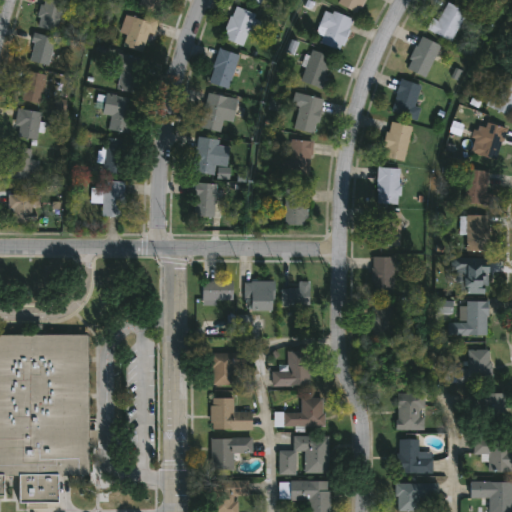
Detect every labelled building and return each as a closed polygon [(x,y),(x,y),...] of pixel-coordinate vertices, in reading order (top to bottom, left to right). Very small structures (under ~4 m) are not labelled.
[(36,26),(42,0),(51,0),(63,3),(56,31),(36,26)] [(163,0),(158,14),(138,6),(140,0),(163,0)] [(363,0),(356,14),(336,3),(337,0),(363,0)] [(437,20),(447,2),(466,12),(450,42),(426,28),(432,17),(437,20)] [(256,15),(244,46),(222,38),(234,6),(256,15)] [(314,41),(327,9),(353,20),(340,51),(314,41)] [(147,18),(151,48),(127,51),(123,21),(147,18)] [(55,38),(48,66),(28,61),(34,33),(55,38)] [(441,46),(424,77),(405,67),(421,36),(441,46)] [(239,54),(229,89),(208,83),(218,48),(239,54)] [(301,81),(312,50),(332,57),(324,77),(330,79),(326,90),(301,81)] [(114,88),(122,54),(144,60),(136,94),(114,88)] [(19,100),(25,71),(45,75),(40,104),(19,100)] [(511,80),(511,113),(510,117),(486,104),(502,75),(511,80)] [(423,84),(418,118),(392,114),(397,81),(423,84)] [(223,119),(221,131),(201,128),(206,93),(237,98),(233,121),(223,119)] [(322,99),(314,134),(293,129),(301,94),(322,99)] [(110,115),(104,114),(106,95),(134,99),(129,133),(108,130),(110,115)] [(40,111),(37,139),(15,137),(17,110),(40,111)] [(412,127),(402,162),(380,156),(390,121),(412,127)] [(505,127),(498,160),(471,154),(479,121),(505,127)] [(214,174),(193,171),(198,136),(220,140),(219,145),(230,146),(227,166),(216,165),(214,174)] [(125,174),(104,174),(104,139),(125,139),(125,174)] [(313,143),(306,178),(286,174),(293,139),(313,143)] [(40,161),(36,181),(8,176),(14,147),(31,150),(30,159),(40,161)] [(399,204),(376,204),(376,168),(399,168),(399,204)] [(490,206),(463,204),(466,169),(488,171),(486,193),(491,193),(490,206)] [(125,182),(125,216),(102,216),(102,202),(101,202),(101,182),(125,182)] [(221,216),(196,216),(196,184),(221,184),(221,216)] [(306,226),(284,226),(284,194),(306,194),(306,226)] [(35,196),(35,223),(11,223),(11,210),(8,210),(8,196),(35,196)] [(400,246),(375,246),(375,212),(400,212),(400,246)] [(488,250),(465,250),(465,216),(488,216),(488,250)] [(393,257),(393,293),(372,293),(372,257),(393,257)] [(488,259),(488,295),(465,295),(465,259),(488,259)] [(202,303),(202,281),(233,281),(233,303),(202,303)] [(244,281),(273,281),(273,311),(244,311),(244,281)] [(280,285),(309,285),(309,307),(280,307),(280,285)] [(393,337),(371,337),(371,301),(393,301),(393,337)] [(447,335),(447,318),(459,318),(459,302),(487,302),(487,335),(447,335)] [(228,323),(229,317),(234,317),(234,316),(251,318),(250,329),(237,328),(238,323),(228,323)] [(0,336),(87,336),(87,431),(97,431),(97,448),(87,448),(88,477),(70,478),(58,478),(58,504),(27,504),(20,504),(20,478),(3,478),(3,497),(0,497),(0,336)] [(490,350),(490,383),(457,383),(457,363),(467,363),(467,350),(490,350)] [(272,386),(272,372),(287,371),(287,351),(309,351),(309,386),(272,386)] [(211,385),(211,353),(242,353),(242,366),(233,366),(233,385),(211,385)] [(424,393),(424,431),(397,431),(397,393),(424,393)] [(505,394),(505,421),(467,422),(467,394),(505,394)] [(210,430),(210,398),(233,398),(233,412),(252,412),(252,430),(210,430)] [(283,427),(283,413),(301,413),(301,398),(323,398),(323,427),(283,427)] [(328,474),(304,474),(304,452),(294,452),(294,474),(279,474),(279,452),(293,452),(293,437),(328,437),(328,474)] [(251,438),(251,453),(233,453),(233,471),(210,471),(210,438),(251,438)] [(397,439),(418,439),(418,452),(432,452),(432,474),(397,474),(397,439)] [(511,472),(488,472),(488,461),(482,461),(482,455),(474,455),(474,439),(511,439),(511,472)] [(238,511),(211,511),(211,480),(247,481),(247,498),(238,498),(238,511)] [(329,482),(329,511),(308,511),(308,501),(289,501),(289,482),(329,482)] [(511,482),(511,511),(471,511),(471,482),(511,482)] [(396,511),(396,483),(434,483),(434,498),(420,498),(420,511),(396,511)]
